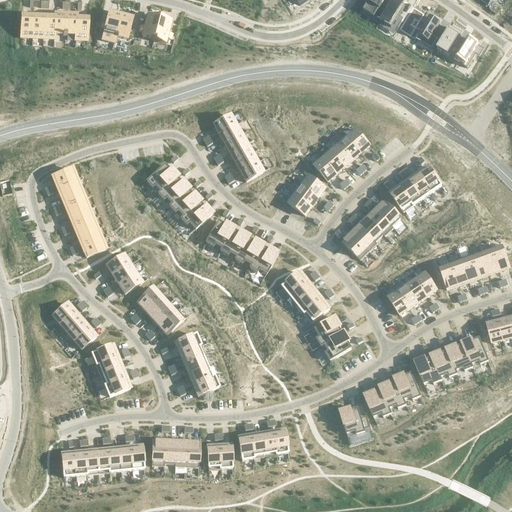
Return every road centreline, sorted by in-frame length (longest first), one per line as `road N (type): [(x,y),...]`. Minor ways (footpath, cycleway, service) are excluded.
road 1 (residential): [(61,270),(31,181),(63,160),(159,136),(186,142),(234,204),(314,247)]
road 2 (tertiary): [(0,136),(265,72),(355,77),(411,101)]
road 3 (residential): [(165,417),(220,419),(302,403),(390,352)]
road 4 (residential): [(151,0),(260,37),(297,33),(342,2)]
road 5 (residential): [(165,417),(144,354),(61,270)]
road 6 (tertiary): [(2,294),(16,373),(0,471)]
road 7 (residential): [(314,247),(350,198),(409,149)]
road 8 (residential): [(390,352),(453,314),(511,295)]
road 9 (residential): [(314,247),(345,278),(390,352)]
